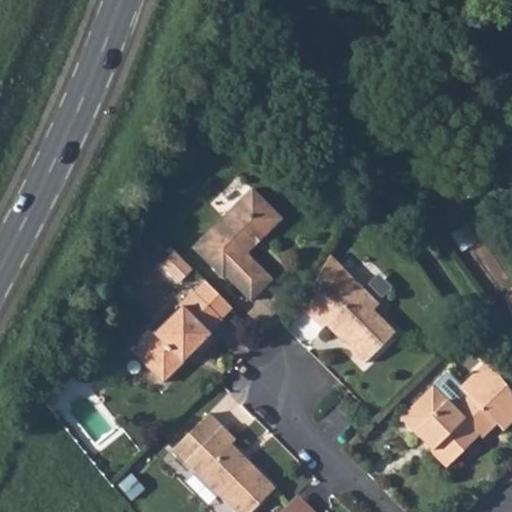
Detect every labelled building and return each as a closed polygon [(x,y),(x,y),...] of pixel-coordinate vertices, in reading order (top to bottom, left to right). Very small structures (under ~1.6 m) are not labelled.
[(250,192),(191,252),(221,282),(224,280),(249,304),(269,283),(244,258),(281,222),(250,192)] [(177,289),(191,274),(173,257),(159,271),(177,289)] [(298,308),(308,320),(319,333),(328,324),(341,336),(341,346),(360,366),(393,333),(380,320),(372,311),(377,305),(328,257),(298,308)] [(192,297),(219,323),(229,312),(203,286),(192,297)] [(151,337),(130,357),(162,388),(182,367),(180,364),(189,355),(192,357),(198,355),(211,342),(207,338),(220,324),(219,323),(192,297),(191,296),(177,310),(178,312),(153,338),(151,337)] [(428,455),(443,471),(477,438),(480,440),(494,425),(500,432),(511,420),(511,401),(493,374),(486,364),(459,390),(446,376),(399,421),(417,441),(419,439),(430,451),(428,455)] [(171,455),(228,511),(251,511),(272,491),(244,464),(242,467),(238,464),(238,458),(229,449),(233,445),(219,432),(206,419),(171,455)]
